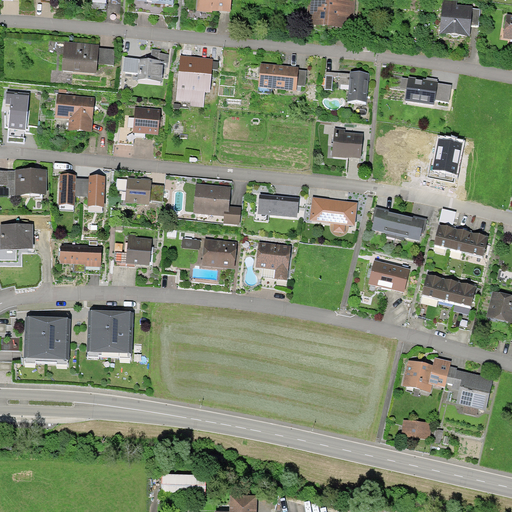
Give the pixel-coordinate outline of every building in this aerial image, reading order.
[(197,0),(197,10),(213,12),(213,10),(231,12),(231,0),(197,0)] [(344,28),(344,21),(355,22),(356,0),(308,0),(306,25),(344,28)] [(457,1),(450,0),(442,0),(440,33),(470,35),(471,25),(472,8),(473,6),(457,4),(457,1)] [(480,9),(472,8),(471,25),(479,26),(480,9)] [(503,38),(511,38),(511,14),(507,14),(503,38)] [(65,42),(62,70),(96,73),(97,63),(99,48),(99,45),(65,42)] [(97,63),(114,65),(115,49),(99,48),(97,63)] [(152,49),(151,59),(164,61),(163,62),(168,63),(169,54),(161,53),(161,50),(152,49)] [(191,106),(204,107),(205,92),(210,92),(212,69),(213,61),(213,58),(180,55),(176,101),(191,102),(191,106)] [(138,72),(140,58),(125,57),(123,71),(138,72)] [(151,59),(140,58),(138,72),(138,79),(162,81),(163,62),(164,61),(151,59)] [(259,87),(297,90),(297,85),(299,69),(299,66),(261,63),(259,87)] [(306,70),(299,69),(297,85),(305,85),(306,70)] [(349,85),(350,74),(326,72),(325,89),(332,90),(333,76),(340,77),(340,84),(349,85)] [(349,85),(348,101),(367,102),(369,73),(350,72),(350,74),(349,85)] [(427,79),(409,76),(409,79),(407,89),(405,100),(434,105),(435,100),(438,83),(438,81),(437,81),(427,79)] [(401,88),(407,89),(409,79),(402,78),(401,88)] [(452,85),(438,83),(435,100),(449,102),(452,85)] [(29,93),(7,91),(5,104),(11,104),(8,128),(25,130),(29,93)] [(68,129),(92,131),(95,98),(66,95),(59,94),(57,94),(56,118),(69,119),(68,129)] [(133,132),(159,135),(161,109),(135,107),(133,132)] [(335,128),(332,156),(361,159),(364,134),(345,132),(346,129),(335,128)] [(463,143),(439,138),(433,170),(457,174),(463,143)] [(15,170),(8,170),(8,185),(7,185),(7,188),(9,188),(10,196),(15,195),(47,194),(47,170),(15,169),(15,170)] [(8,185),(8,170),(0,170),(0,185),(7,185),(8,185)] [(77,175),(60,174),(59,205),(75,205),(76,196),(76,178),(77,175)] [(105,176),(89,175),(89,179),(88,196),(88,206),(104,207),(105,176)] [(89,179),(76,178),(76,196),(88,196),(89,179)] [(126,190),(127,179),(117,178),(116,190),(126,190)] [(152,180),(128,178),(127,179),(126,190),(125,202),(150,204),(150,200),(152,184),(152,180)] [(196,183),(194,213),(224,216),(225,211),(229,212),(230,206),(231,187),(196,183)] [(164,185),(152,184),(150,200),(163,201),(164,185)] [(258,213),(297,217),(299,198),(260,194),(258,213)] [(344,233),(345,225),(349,225),(355,226),(358,203),(313,197),(310,220),(331,223),(334,223),(333,231),(344,233)] [(241,207),(230,206),(229,212),(225,211),(224,216),(224,223),(240,225),(241,207)] [(386,236),(395,238),(401,214),(389,211),(389,210),(376,207),(372,221),(374,221),(372,229),(387,233),(386,236)] [(442,208),(439,221),(453,225),(456,211),(442,208)] [(413,217),(401,214),(395,238),(404,241),(405,237),(420,241),(421,233),(424,233),(427,219),(414,216),(413,217)] [(349,228),(349,225),(345,225),(344,233),(333,231),(334,223),(331,223),(330,225),(330,227),(331,229),(331,232),(332,233),(334,234),(336,236),(338,236),(341,236),(343,236),(345,234),(347,233),(348,231),(349,228)] [(0,225),(1,249),(34,249),(33,224),(0,225)] [(451,248),(456,228),(439,224),(434,244),(451,248)] [(456,228),(451,248),(467,252),(472,232),(456,228)] [(472,232),(467,252),(483,256),(488,236),(472,232)] [(126,263),(150,265),(152,239),(136,237),(136,235),(129,234),(126,263)] [(182,248),(200,250),(201,240),(183,238),(182,248)] [(202,265),(234,269),(237,242),(205,239),(202,265)] [(256,267),(276,269),(274,279),(287,280),(291,246),(259,242),(256,267)] [(61,245),(60,263),(85,264),(85,266),(101,267),(102,247),(61,245)] [(404,292),(410,269),(408,268),(402,267),(374,260),(372,269),(370,278),(368,284),(404,292)] [(422,294),(438,298),(443,278),(427,274),(422,294)] [(460,282),(443,278),(438,298),(456,302),(460,282)] [(476,286),(460,282),(456,302),(471,306),(476,286)] [(511,323),(511,295),(493,291),(486,317),(511,323)] [(87,352),(88,352),(88,358),(99,358),(99,356),(119,357),(119,358),(130,359),(131,353),(132,353),(134,311),(89,310),(87,352)] [(71,317),(26,316),(24,358),(25,358),(25,363),(36,364),(36,361),(57,362),(57,364),(68,365),(68,360),(69,360),(71,317)] [(435,357),(433,365),(429,383),(433,384),(445,387),(450,366),(451,361),(435,357)] [(429,383),(433,365),(408,360),(402,385),(431,392),(433,384),(429,383)] [(449,402),(464,405),(478,409),(486,410),(494,378),(457,370),(458,368),(450,366),(445,387),(444,390),(452,392),(449,402)] [(476,416),(478,409),(464,405),(463,413),(476,416)] [(429,439),(431,423),(403,420),(401,436),(429,439)] [(443,430),(436,429),(433,442),(440,444),(443,430)] [(162,474),(162,495),(185,495),(185,496),(206,497),(206,474),(162,474)] [(230,494),(229,511),(214,510),(214,511),(256,511),(257,495),(230,494)]
